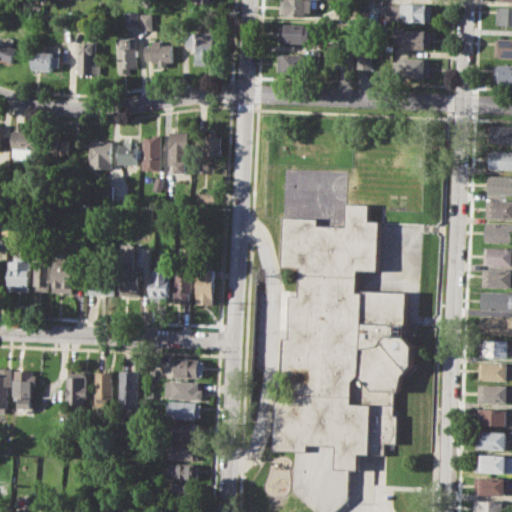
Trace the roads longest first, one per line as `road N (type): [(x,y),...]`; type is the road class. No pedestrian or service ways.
road 1 (residential): [(0,94),(86,111),(245,92),(511,103)]
road 2 (residential): [(465,0),(444,511)]
road 3 (residential): [(229,511),(248,0)]
road 4 (residential): [(0,328),(236,336)]
